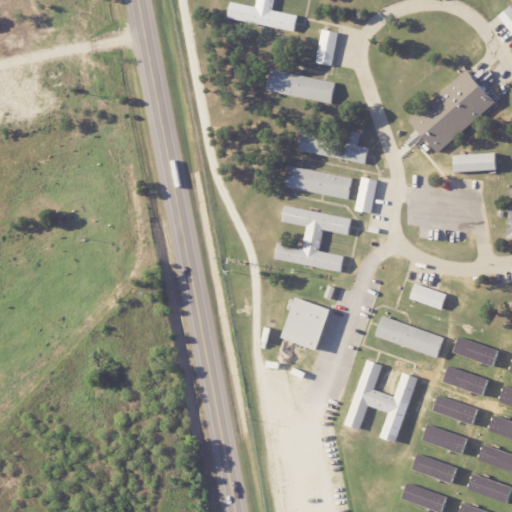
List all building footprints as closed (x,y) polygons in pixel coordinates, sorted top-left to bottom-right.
[(228,20),(295,32),(298,16),(272,11),(274,0),(256,0),(256,6),(231,2),(228,20)] [(511,7),(500,17),(511,32),(511,7)] [(316,63),(332,66),(340,33),(324,29),(316,63)] [(336,83),(272,70),(268,91),(332,104),(336,83)] [(370,148),(303,136),(300,152),(367,164),(370,148)] [(456,172),(498,171),(498,154),(456,155),(456,172)] [(350,200),(354,179),(291,166),(287,187),(350,200)] [(379,181),(363,178),(356,210),(372,214),(379,181)] [(275,260),(343,272),(346,256),(321,252),(324,231),(351,235),(354,218),(286,207),(283,222),(307,227),(304,248),(278,244),(275,260)] [(443,310),(448,295),(416,284),(411,300),(443,310)] [(284,340),(321,350),(333,308),(295,298),(284,340)] [(377,337),(439,359),(447,338),(384,316),(377,337)] [(494,367),(500,351),(460,337),(455,353),(494,367)] [(399,443),(418,378),(403,373),(396,397),(376,391),(383,365),(367,360),(347,426),(361,430),(368,407),(389,413),(382,438),(399,443)] [(445,383),(485,395),(490,380),(450,367),(445,383)] [(500,402),(511,405),(511,388),(505,386),(500,402)] [(480,410),(440,395),(434,411),(474,425),(480,410)] [(488,433),(511,438),(511,421),(492,417),(488,433)] [(424,440),(464,454),(469,439),(429,425),(424,440)] [(478,459),(511,471),(511,454),(484,444),(478,459)] [(455,481),(458,465),(418,456),(414,472),(455,481)] [(511,495),(511,485),(473,475),(469,491),(510,502),(511,495)] [(403,501),(444,511),(448,495),(407,485),(403,501)]
